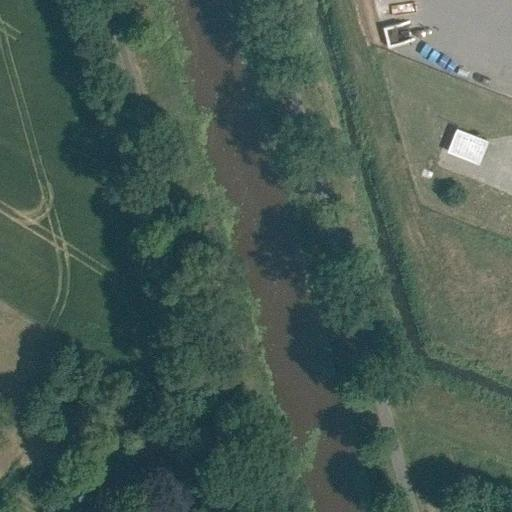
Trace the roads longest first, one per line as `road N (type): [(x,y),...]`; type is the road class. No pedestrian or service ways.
road 1 (unclassified): [(258,511),(110,0)]
road 2 (unclassified): [(408,511),(266,0)]
